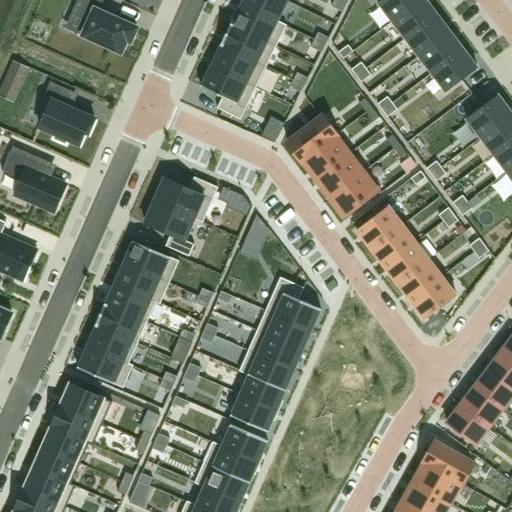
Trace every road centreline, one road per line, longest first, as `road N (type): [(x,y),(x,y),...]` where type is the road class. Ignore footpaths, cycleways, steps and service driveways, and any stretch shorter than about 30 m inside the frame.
road 1 (residential): [(144,121),(269,172),(432,380)]
road 2 (residential): [(0,440),(144,121)]
road 3 (residential): [(432,380),(354,511)]
road 4 (residential): [(144,121),(197,0)]
road 5 (residential): [(511,281),(432,380)]
